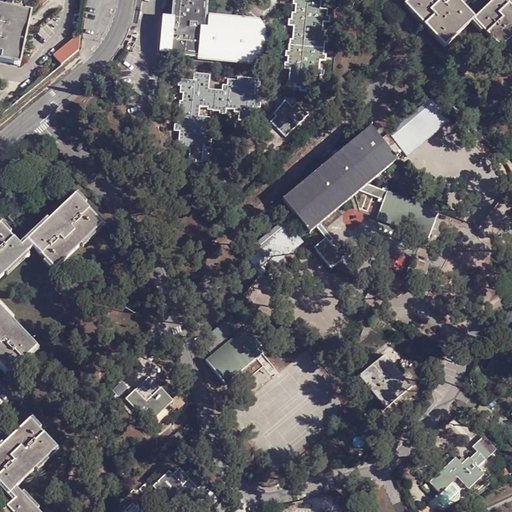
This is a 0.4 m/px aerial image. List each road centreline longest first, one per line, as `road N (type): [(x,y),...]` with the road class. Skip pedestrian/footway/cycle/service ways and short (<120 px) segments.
road 1 (residential): [(511,298),(472,339),(448,402),(381,468),(256,498),(230,482),(216,460),(156,267),(35,116)]
road 2 (residential): [(35,116),(101,58),(127,0)]
